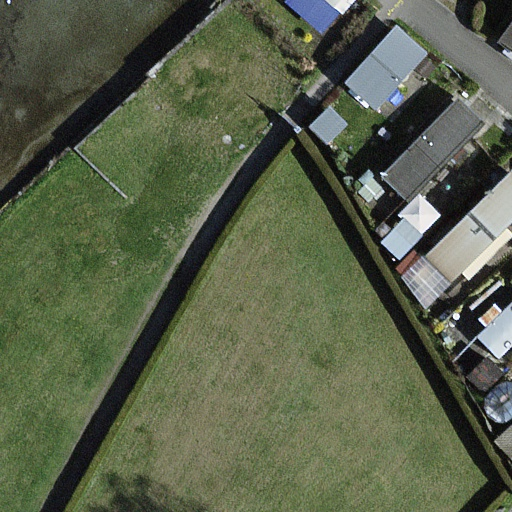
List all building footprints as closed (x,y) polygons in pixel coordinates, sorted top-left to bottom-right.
[(353,0),(318,0),(339,17),(353,0)] [(511,18),(493,46),(511,59),(511,18)] [(421,56),(391,29),(340,86),(370,113),(421,56)] [(293,98),(244,51),(193,104),(242,151),(293,98)] [(479,126),(453,101),(378,179),(404,204),(479,126)] [(343,126),(326,109),(306,129),(323,145),(343,126)] [(511,221),(511,178),(506,173),(419,260),(446,287),(511,221)] [(379,189),(368,180),(355,194),(366,203),(379,189)] [(418,237),(400,221),(378,244),(397,261),(418,237)] [(511,342),(511,300),(473,339),(494,360),(511,342)] [(501,375),(484,358),(463,378),(480,395),(501,375)]
